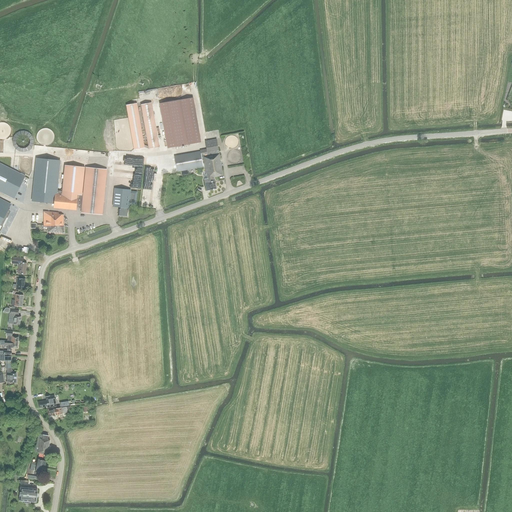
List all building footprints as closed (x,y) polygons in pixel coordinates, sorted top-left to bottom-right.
[(199,142),(191,98),(179,100),(187,144),(199,142)] [(179,100),(160,104),(167,148),(187,144),(179,100)] [(160,147),(152,102),(141,104),(149,149),(160,147)] [(126,105),(134,150),(144,148),(137,103),(126,105)] [(36,136),(18,130),(12,148),(30,154),(36,136)] [(207,149),(200,150),(200,151),(201,157),(219,153),(216,139),(205,141),(207,149)] [(219,153),(201,157),(200,151),(174,156),(177,172),(203,167),(203,164),(204,163),(206,174),(207,178),(204,179),(207,191),(216,189),(214,177),(219,176),(223,175),(219,153)] [(102,214),(107,170),(86,168),(83,192),(82,192),(85,168),(65,166),(62,191),(56,191),(59,161),(37,158),(33,201),(54,203),(54,207),(76,209),(76,208),(82,208),(81,212),(102,214)] [(13,197),(24,176),(13,171),(12,171),(0,164),(0,190),(2,192),(13,197)] [(153,204),(161,205),(163,176),(154,176),(153,204)] [(120,209),(119,216),(128,217),(129,203),(135,204),(136,192),(130,192),(130,190),(115,188),(113,206),(121,206),(121,209),(120,209)] [(0,225),(10,205),(0,199),(0,225)] [(47,233),(64,233),(63,215),(58,214),(59,213),(43,211),(43,227),(48,227),(47,233)] [(25,274),(27,263),(23,263),(23,258),(13,257),(12,264),(19,264),(18,273),(25,274)] [(25,278),(17,278),(16,289),(24,290),(25,278)] [(15,300),(12,300),(11,305),(14,306),(22,307),(23,295),(15,295),(15,300)] [(9,319),(14,320),(14,324),(20,325),(21,316),(18,316),(18,314),(19,310),(10,309),(9,319)] [(18,345),(18,343),(13,342),(13,341),(11,340),(11,342),(8,341),(0,340),(2,340),(2,344),(8,345),(7,351),(4,350),(4,352),(4,354),(11,355),(11,351),(11,348),(18,348),(18,345)] [(10,368),(8,368),(8,373),(7,373),(7,381),(10,381),(10,382),(16,383),(16,372),(10,372),(10,368)] [(45,401),(38,402),(39,408),(47,406),(47,408),(57,406),(56,406),(54,396),(55,396),(50,396),(46,397),(46,401),(45,401)] [(51,408),(48,409),(49,416),(55,415),(57,415),(62,414),(62,413),(61,408),(54,409),(51,410),(51,408)] [(42,434),(40,434),(40,436),(38,436),(38,438),(35,452),(36,452),(38,452),(38,453),(47,454),(50,440),(48,440),(48,436),(43,435),(42,435),(42,434)] [(35,465),(31,464),(31,466),(37,468),(36,471),(43,473),(44,467),(37,465),(35,465)] [(37,493),(37,489),(20,487),(19,501),(25,501),(24,502),(30,503),(31,502),(36,502),(36,497),(37,497),(37,493)]
